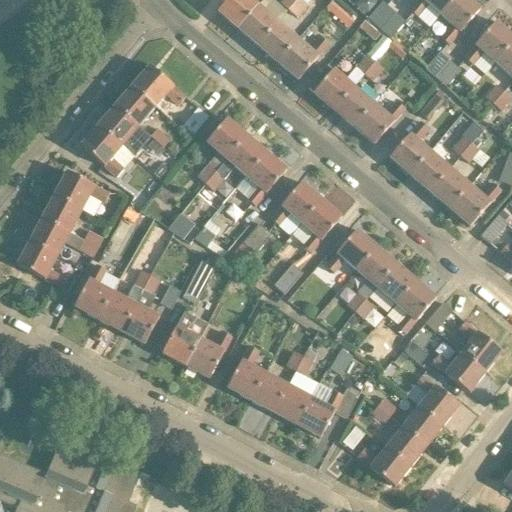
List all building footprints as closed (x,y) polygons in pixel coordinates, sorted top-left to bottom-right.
[(230,0),(218,14),(238,31),(259,7),(250,0),(230,0)] [(288,13),(299,0),(285,0),(281,5),(288,13)] [(308,7),(299,0),(288,13),(297,20),(308,7)] [(456,0),(421,0),(410,13),(418,21),(429,8),(440,18),(456,0)] [(450,48),(481,12),(467,0),(456,0),(440,18),(452,28),(441,41),(450,48)] [(332,5),(327,10),(350,29),(354,24),(332,5)] [(371,20),(382,30),(395,15),(383,5),(371,20)] [(238,31),(258,48),(279,24),(259,7),(238,31)] [(395,15),(382,30),(393,39),(405,24),(395,15)] [(278,65),(299,41),(279,24),(258,48),(278,65)] [(494,65),(496,66),(511,47),(511,39),(496,25),(465,61),(473,68),(483,77),(494,65)] [(383,39),(367,58),(357,69),(356,69),(346,82),(354,89),(364,76),(365,77),(376,65),(388,50),(391,46),(383,39)] [(299,83),(330,47),(321,40),(311,51),(299,41),(278,65),(299,83)] [(391,46),(388,50),(401,62),(409,53),(395,41),(391,46)] [(511,47),(496,66),(506,75),(511,80),(511,47)] [(434,79),(449,63),(440,55),(426,72),(434,79)] [(434,79),(447,90),(461,73),(449,63),(434,79)] [(365,77),(373,84),(384,72),(376,65),(365,77)] [(133,89),(157,109),(167,98),(180,109),(187,100),(164,81),(150,69),(133,89)] [(314,96),(335,114),(355,90),(354,89),(346,82),(334,72),(314,96)] [(485,99),(494,107),(504,95),(496,87),(485,99)] [(116,109),(140,129),(157,109),(133,89),(116,109)] [(375,107),(355,90),(335,114),(355,130),(375,107)] [(442,104),(446,99),(440,94),(421,116),(429,123),(444,105),(442,104)] [(511,102),(511,101),(504,95),(494,107),(502,114),(511,102)] [(375,107),(355,130),(376,147),(407,112),(398,104),(387,117),(375,107)] [(116,109),(99,128),(123,149),(140,129),(116,109)] [(192,139),(208,120),(197,111),(194,115),(190,121),(182,130),(192,139)] [(248,140),(227,122),(207,147),(220,157),(199,182),(208,189),(248,140)] [(432,154),(431,154),(420,144),(430,132),(421,125),(390,161),(411,178),(432,154)] [(123,149),(99,128),(81,149),(117,180),(124,172),(112,161),(123,149)] [(151,140),(164,151),(171,142),(159,131),(151,140)] [(267,156),(248,140),(208,189),(215,195),(226,182),(226,183),(236,170),(248,180),(267,156)] [(453,152),(461,159),(472,147),(464,140),(453,152)] [(480,153),(472,147),(461,159),(469,166),(480,153)] [(411,178),(431,195),(451,171),(432,154),(411,178)] [(511,188),(511,155),(501,184),(511,188)] [(267,156),(248,180),(253,184),(260,190),(250,202),(258,209),(287,173),(267,156)] [(431,195),(450,212),(471,188),(451,171),(431,195)] [(55,198),(83,213),(94,218),(101,205),(104,207),(110,197),(68,174),(55,198)] [(302,186),(271,222),(291,239),(301,227),(322,203),(302,186)] [(471,188),(450,212),(471,230),(502,193),(493,186),(483,198),(471,188)] [(43,221),(71,236),(71,235),(83,213),(55,198),(43,221)] [(342,220),(322,203),(301,227),(312,237),(302,248),(311,256),(342,220)] [(194,227),(179,217),(168,232),(182,243),(194,227)] [(496,251),(500,247),(494,242),(508,226),(499,218),(482,238),(496,251)] [(59,259),(65,246),(71,236),(43,221),(30,244),(59,259)] [(256,256),(272,237),(259,227),(225,267),(234,272),(251,252),(256,256)] [(357,233),(326,269),(335,276),(345,265),(357,275),(377,251),(357,233)] [(84,244),(98,251),(103,241),(90,234),(84,244)] [(51,272),(59,259),(30,244),(17,267),(59,291),(65,280),(51,272)] [(98,251),(84,244),(79,253),(93,261),(98,251)] [(511,264),(511,249),(508,246),(501,255),(511,264)] [(377,251),(357,275),(376,291),(397,267),(377,251)] [(121,334),(151,278),(152,279),(159,265),(148,259),(141,273),(127,302),(113,295),(98,323),(121,334)] [(182,300),(193,306),(196,307),(215,271),(201,264),(182,300)] [(397,267),(376,291),(395,308),(396,308),(416,284),(397,267)] [(96,268),(74,310),(98,323),(113,295),(99,287),(106,273),(96,268)] [(285,297),(303,276),(293,268),(275,288),(285,297)] [(152,279),(151,278),(121,334),(145,347),(160,319),(148,313),(156,299),(153,297),(161,283),(152,279)] [(387,318),(398,327),(397,329),(406,337),(436,301),(416,284),(396,308),(395,308),(387,318)] [(172,311),(181,294),(170,289),(162,306),(172,311)] [(347,308),(356,315),(366,303),(358,296),(347,308)] [(374,310),(366,303),(356,315),(364,322),(374,310)] [(435,335),(452,314),(443,307),(426,328),(435,335)] [(188,369),(202,342),(201,341),(208,327),(185,314),(163,356),(188,369)] [(503,355),(465,325),(458,334),(471,344),(462,356),(486,375),(503,355)] [(215,348),(202,342),(188,369),(210,381),(231,340),(222,335),(215,348)] [(413,339),(406,347),(422,361),(429,353),(413,339)] [(383,375),(399,356),(390,348),(374,368),(383,375)] [(228,392),(252,405),(267,376),(253,369),(260,355),(250,349),(228,392)] [(313,365),(313,364),(317,357),(307,352),(303,359),(304,360),(297,374),(290,388),(275,417),(298,429),(314,400),(321,387),(306,379),(313,365)] [(342,378),(353,359),(342,352),(330,372),(342,378)] [(395,365),(401,370),(410,359),(404,354),(395,365)] [(304,360),(303,359),(295,355),(287,369),(297,374),(304,360)] [(440,357),(433,367),(470,396),(486,375),(462,356),(453,367),(440,357)] [(252,405),(275,417),(290,388),(267,376),(252,405)] [(428,397),(418,409),(443,429),(459,408),(423,380),(416,388),(428,397)] [(314,400),(298,429),(322,441),(334,415),(347,422),(358,399),(346,393),(343,398),(334,393),(327,407),(314,400)] [(390,420),(397,412),(384,401),(378,410),(390,420)] [(427,449),(443,429),(418,409),(402,430),(427,449)] [(384,429),(390,420),(378,410),(371,418),(384,429)] [(402,430),(387,450),(412,469),(427,449),(402,430)] [(0,456),(0,511),(136,511),(138,509),(129,505),(141,476),(108,462),(105,470),(98,467),(98,466),(59,449),(47,476),(0,456)] [(412,469),(387,450),(378,461),(365,452),(358,461),(396,490),(412,469)]
